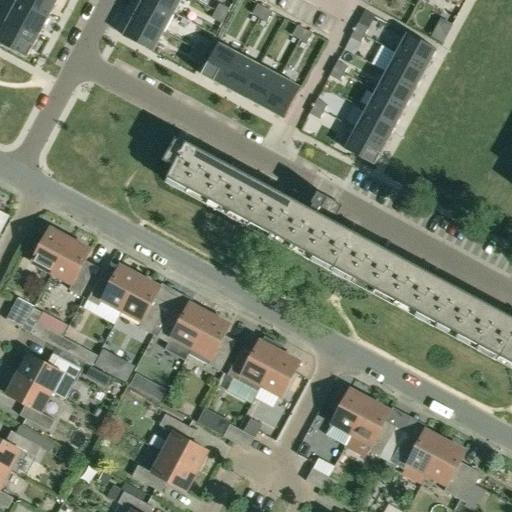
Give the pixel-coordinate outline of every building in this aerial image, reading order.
[(17,0),(6,0),(0,12),(0,16),(39,38),(50,17),(17,0)] [(17,0),(50,17),(59,0),(17,0)] [(149,0),(142,0),(134,16),(164,32),(174,13),(149,0)] [(149,0),(174,13),(181,0),(149,0)] [(219,4),(215,11),(226,16),(230,9),(219,4)] [(258,4),(252,14),(260,18),(265,8),(258,4)] [(265,8),(260,18),(267,22),(272,12),(265,8)] [(215,11),(212,18),(222,24),(226,16),(215,11)] [(0,16),(0,43),(28,59),(39,38),(0,16)] [(134,16),(123,36),(153,52),(164,32),(134,16)] [(358,23),(354,31),(365,36),(369,29),(358,23)] [(298,26),(292,36),(300,40),(305,30),(298,26)] [(305,30),(300,40),(307,44),(312,34),(305,30)] [(354,31),(350,38),(361,43),(365,36),(354,31)] [(407,33),(396,53),(427,70),(437,50),(407,33)] [(199,42),(195,49),(205,55),(209,47),(199,42)] [(219,43),(202,75),(223,87),(240,54),(219,43)] [(195,49),(191,57),(201,62),(205,55),(195,49)] [(396,53),(386,72),(416,89),(427,70),(396,53)] [(240,54),(223,87),(243,97),(260,65),(240,54)] [(338,61),(334,69),(344,74),(348,67),(338,61)] [(260,65),(243,97),(263,108),(280,76),(260,65)] [(334,69),(330,76),(340,82),(344,74),(334,69)] [(386,72),(376,91),(406,108),(416,89),(386,72)] [(280,76),(263,108),(284,120),(301,87),(280,76)] [(376,91),(365,110),(396,127),(406,108),(376,91)] [(318,100),(314,107),(324,112),(328,105),(318,100)] [(314,107),(310,114),(320,120),(324,112),(314,107)] [(365,110),(355,129),(386,146),(396,127),(365,110)] [(355,129),(344,149),(375,166),(386,146),(355,129)] [(511,317),(327,218),(330,212),(323,209),(328,198),(319,193),(314,203),(311,209),(187,143),(186,144),(176,138),(164,161),(174,167),(168,178),(397,301),(418,312),(511,362),(511,317)] [(0,231),(8,217),(0,212),(0,206),(2,203),(0,201),(0,231)] [(52,274),(71,240),(50,229),(32,263),(52,274)] [(71,240),(52,274),(72,284),(69,290),(80,296),(93,272),(83,266),(91,250),(71,240)] [(122,311),(140,277),(120,266),(112,282),(101,276),(88,300),(99,306),(102,300),(122,311)] [(140,277),(122,311),(142,322),(139,327),(150,333),(163,309),(152,303),(161,288),(140,277)] [(38,321),(30,317),(35,309),(17,299),(6,320),(31,334),(37,323),(38,321)] [(189,354),(210,315),(190,304),(182,319),(171,313),(158,338),(169,343),(165,350),(186,361),(190,355),(189,354)] [(190,355),(209,365),(220,371),(233,347),(222,341),(231,325),(210,315),(189,354),(190,355)] [(57,348),(63,337),(37,323),(31,334),(57,348)] [(98,356),(63,337),(57,348),(92,367),(98,356)] [(262,386),(280,352),(279,351),(281,346),(265,337),(262,342),(260,341),(251,357),(241,351),(228,375),(239,381),(242,375),(262,386)] [(103,350),(94,366),(126,383),(135,367),(103,350)] [(280,352),(262,386),(282,397),(300,363),(280,352)] [(29,354),(18,375),(52,393),(66,400),(77,380),(83,369),(58,356),(53,367),(29,354)] [(111,377),(92,367),(87,377),(106,387),(111,377)] [(41,413),(52,393),(18,375),(7,395),(31,408),(25,419),(50,432),(56,420),(41,413)] [(144,379),(138,391),(160,402),(166,391),(144,379)] [(352,434),(370,401),(350,390),(332,424),(326,435),(346,446),(352,434)] [(370,401),(352,434),(372,445),(369,451),(380,457),(393,433),(382,427),(391,411),(370,401)] [(212,414),(204,410),(197,423),(205,427),(212,414)] [(163,453),(197,471),(208,451),(184,438),(190,427),(166,414),(160,426),(174,433),(163,453)] [(262,425),(250,419),(244,432),(255,438),(257,435),(258,433),(262,425)] [(230,424),(223,437),(248,450),(255,438),(230,424)] [(406,440),(393,464),(404,470),(407,464),(427,475),(446,441),(425,430),(417,446),(406,440)] [(0,465),(10,471),(21,451),(35,458),(41,447),(17,434),(11,445),(0,438),(0,465)] [(446,441),(427,475),(447,486),(444,491),(455,497),(468,473),(458,467),(466,452),(446,441)] [(186,492),(197,471),(163,453),(152,473),(138,466),(132,477),(157,490),(162,479),(186,492)] [(0,490),(0,489),(10,471),(0,465),(0,505),(8,509),(14,498),(0,490)] [(338,482),(313,469),(306,481),(331,495),(338,482)] [(111,476),(104,472),(100,480),(107,484),(111,476)] [(468,473),(455,497),(466,503),(479,479),(468,473)] [(124,491),(114,486),(108,497),(118,503),(124,491)] [(131,511),(144,511),(149,505),(125,492),(118,503),(133,510),(131,511)] [(461,500),(454,511),(460,511),(466,503),(461,500)]
